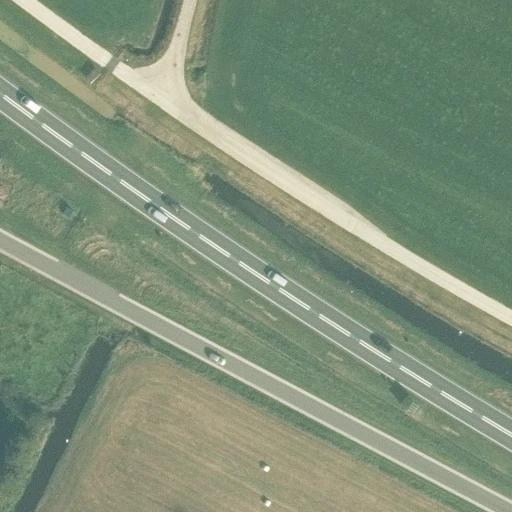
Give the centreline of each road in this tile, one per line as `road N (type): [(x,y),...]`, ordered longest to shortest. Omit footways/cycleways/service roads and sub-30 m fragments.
road 1 (trunk): [(511,434),(291,297),(0,88)]
road 2 (unclassified): [(511,511),(0,241)]
road 3 (unclassified): [(165,99),(381,243),(511,317)]
road 4 (unclassified): [(25,0),(165,99)]
